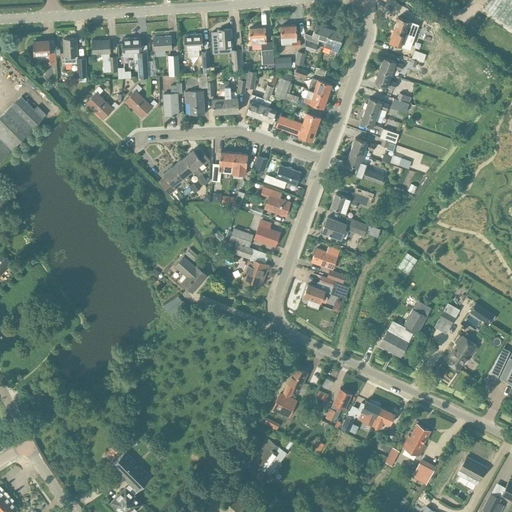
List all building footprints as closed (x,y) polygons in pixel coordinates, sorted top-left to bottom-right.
[(484,9),(511,29),(511,0),(487,0),(489,1),(484,9)] [(398,17),(393,29),(405,33),(414,36),(418,24),(409,21),(410,21),(398,17)] [(306,48),(315,52),(320,38),(326,40),(330,28),(329,28),(329,26),(323,24),(322,25),(317,23),(313,35),(306,33),(306,48)] [(296,24),(281,26),(282,45),(292,44),(292,47),(300,46),(300,40),(297,41),(296,35),(297,35),(296,24)] [(261,42),(263,64),(274,64),(272,42),(269,42),(266,42),(265,27),(250,28),(251,38),(261,37),(261,42)] [(331,50),(337,52),(339,45),(340,45),(344,33),(330,28),(326,40),(324,45),(331,48),(331,50)] [(219,46),(233,45),(231,29),(218,29),(219,46)] [(402,46),(409,48),(410,43),(403,40),(405,33),(393,29),(389,42),(401,46),(402,46)] [(202,34),(185,35),(186,49),(186,48),(187,48),(188,57),(199,56),(199,48),(202,47),(202,48),(202,34)] [(154,36),(154,50),(172,49),(171,35),(154,36)] [(138,60),(138,77),(148,77),(147,45),(141,46),(140,37),(123,38),(124,52),(133,51),(133,60),(138,60)] [(64,56),(64,64),(78,63),(79,80),(87,79),(86,58),(78,58),(77,38),(63,39),(64,56)] [(43,54),(44,65),(56,64),(55,43),(49,44),(48,39),(34,40),(34,54),(43,54)] [(102,53),(103,72),(118,71),(117,56),(109,56),(109,53),(110,53),(109,39),(92,40),(93,54),(102,53)] [(231,49),(232,71),(243,70),(243,62),(243,58),(242,49),(231,49)] [(426,54),(414,50),(412,58),(423,62),(426,54)] [(201,52),(202,67),(210,67),(209,51),(201,52)] [(303,65),(306,54),(298,52),(295,63),(297,64),(303,65)] [(179,56),(168,56),(169,75),(180,75),(179,56)] [(291,67),(291,56),(274,57),(274,68),(291,67)] [(379,70),(391,74),(393,67),(401,70),(403,64),(395,62),(396,61),(384,57),(379,70)] [(297,67),(294,74),(305,77),(307,71),(297,67)] [(326,71),(316,67),(314,73),(324,77),(326,71)] [(246,87),(254,88),(257,72),(248,70),(246,80),(246,87)] [(387,86),(394,89),(396,83),(389,80),(391,74),(379,70),(375,82),(386,86),(387,86)] [(293,75),(290,74),(284,72),(282,78),(281,78),(275,97),(284,100),(293,75)] [(198,74),(199,88),(207,88),(207,82),(207,74),(198,74)] [(312,77),(308,89),(328,96),(332,84),(318,79),(312,77)] [(237,92),(244,93),(246,87),(246,80),(239,79),(237,92)] [(164,93),(165,115),(179,114),(177,93),(182,93),(182,82),(177,82),(177,85),(171,85),(171,93),(164,93)] [(224,84),(226,112),(238,111),(238,97),(237,97),(237,94),(234,91),(231,92),(231,86),(229,86),(229,83),(224,84)] [(125,100),(134,108),(143,98),(137,92),(141,87),(138,84),(134,89),(135,90),(125,100)] [(213,99),(214,113),(226,112),(224,84),(219,84),(219,90),(218,91),(218,98),(213,99)] [(268,94),(271,95),(274,88),(267,85),(265,91),(268,92),(268,94)] [(86,102),(95,110),(105,100),(98,94),(103,90),(99,86),(95,91),(96,92),(86,102)] [(306,101),(324,107),(328,96),(308,89),(304,101),(298,98),(298,97),(287,93),(285,99),(304,106),(306,101)] [(190,103),(190,114),(205,113),(203,90),(185,92),(186,102),(190,103)] [(247,112),(260,117),(266,99),(269,100),(271,95),(268,94),(268,92),(265,91),(262,98),(252,94),(249,101),(250,101),(247,112)] [(399,93),(397,99),(403,101),(405,95),(399,93)] [(369,97),(365,110),(377,114),(387,118),(390,108),(405,113),(409,103),(403,101),(397,99),(384,95),(381,101),(369,97)] [(0,160),(11,150),(43,118),(43,117),(46,114),(37,105),(34,109),(21,96),(0,116),(0,160)] [(134,108),(142,117),(152,107),(153,107),(157,103),(154,99),(150,104),(143,98),(134,108)] [(260,117),(273,121),(277,109),(269,106),(271,101),(269,100),(266,99),(260,117)] [(95,110),(104,119),(113,109),(114,109),(118,105),(115,102),(111,106),(105,100),(95,110)] [(373,126),(380,129),(382,123),(375,120),(377,114),(365,110),(360,122),(373,127),(373,126)] [(276,127),(312,140),(320,117),(307,112),(303,123),(280,115),(276,127)] [(389,140),(395,143),(398,134),(383,128),(380,137),(383,139),(389,141),(389,140)] [(351,150),(363,154),(365,147),(372,150),(374,144),(367,142),(355,137),(351,150)] [(389,141),(383,139),(381,145),(386,147),(386,149),(393,152),(395,145),(388,142),(389,141)] [(197,174),(196,175),(199,178),(203,175),(201,172),(201,171),(197,166),(203,162),(204,164),(210,159),(202,149),(196,153),(193,150),(184,157),(193,169),(197,174)] [(212,182),(220,182),(221,171),(225,172),(225,171),(232,172),(234,152),(221,150),(219,163),(220,163),(220,164),(212,163),(212,182)] [(363,154),(351,150),(346,163),(356,166),(357,166),(354,174),(380,184),(384,175),(366,168),(367,164),(369,157),(363,154)] [(232,172),(245,174),(246,166),(248,153),(234,152),(232,172)] [(264,171),(268,159),(258,155),(254,168),(264,171)] [(183,177),(187,182),(192,179),(188,174),(193,169),(184,157),(174,165),(183,177)] [(159,182),(170,194),(177,189),(174,185),(183,177),(174,165),(163,173),(166,176),(159,182)] [(263,181),(284,189),(284,187),(286,182),(296,185),(301,172),(280,165),(276,178),(265,174),(263,181)] [(210,181),(210,179),(209,177),(206,179),(203,175),(199,178),(204,185),(210,181)] [(265,208),(286,215),(290,202),(280,198),(282,192),(263,186),(261,194),(269,197),(265,208)] [(341,211),(345,212),(348,205),(355,207),(357,201),(359,202),(359,203),(369,207),(374,194),(356,187),(354,193),(351,193),(349,198),(346,197),(346,196),(336,193),(331,207),(341,211)] [(229,204),(235,205),(235,204),(240,204),(243,198),(245,193),(238,191),(236,197),(230,196),(229,204)] [(229,204),(230,196),(222,196),(222,203),(229,204)] [(264,210),(252,205),(251,205),(249,212),(261,217),(264,210)] [(322,231),(341,238),(344,229),(355,232),(355,233),(364,236),(367,224),(359,221),(346,217),(344,222),(327,216),(322,231)] [(280,232),(269,228),(271,223),(261,220),(254,238),(275,245),(280,232)] [(236,242),(249,247),(254,235),(233,227),(232,231),(228,230),(226,237),(230,239),(229,240),(236,242)] [(236,242),(232,252),(249,259),(253,248),(249,247),(236,242)] [(339,250),(336,249),(329,246),(327,251),(316,248),(312,261),(332,268),(339,250)] [(182,283),(192,292),(207,275),(196,266),(196,267),(184,256),(175,266),(187,276),(182,283)] [(0,264),(0,274),(1,276),(13,264),(7,257),(0,264)] [(261,285),(269,265),(250,258),(249,261),(242,278),(261,285)] [(327,277),(342,283),(345,275),(330,269),(327,277)] [(341,298),(346,284),(342,283),(327,277),(321,275),(317,287),(308,284),(304,296),(310,298),(308,303),(319,307),(321,302),(323,296),(327,297),(329,292),(327,291),(329,286),(332,287),(330,293),(341,298)] [(475,302),(469,311),(472,313),(473,311),(483,318),(488,312),(475,302)] [(451,325),(459,310),(447,303),(439,319),(451,325)] [(412,308),(403,326),(414,332),(417,334),(427,316),(412,308)] [(388,329),(379,345),(401,356),(409,340),(414,332),(403,326),(392,321),(388,329)] [(455,342),(457,344),(446,360),(459,369),(463,363),(465,364),(469,359),(467,358),(470,353),(473,355),(478,347),(476,346),(476,345),(471,341),(473,338),(467,333),(465,336),(463,335),(462,337),(460,335),(455,342)] [(501,349),(494,360),(503,364),(508,352),(501,349)] [(511,359),(510,358),(501,378),(511,383),(511,359)] [(271,409),(289,417),(297,400),(290,396),(295,385),(300,388),(307,373),(295,367),(288,382),(287,382),(282,393),(279,391),(271,409)] [(330,408),(326,417),(336,422),(340,413),(342,407),(345,408),(352,393),(340,388),(333,403),(335,404),(333,409),(330,408)] [(317,397),(325,400),(327,395),(318,391),(317,397)] [(380,407),(382,404),(374,400),(373,403),(366,400),(364,404),(361,403),(355,415),(372,423),(380,407)] [(372,423),(386,430),(389,423),(390,424),(395,413),(380,407),(372,423)] [(341,428),(349,432),(355,419),(347,415),(341,428)] [(279,424),(266,417),(262,425),(275,431),(279,424)] [(402,447),(419,456),(425,445),(423,444),(430,431),(417,424),(410,437),(408,436),(402,447)] [(375,452),(386,457),(393,444),(381,438),(377,446),(378,446),(375,452)] [(253,474),(264,482),(287,453),(268,439),(264,444),(266,446),(253,463),(258,466),(253,474)] [(392,447),(384,462),(391,466),(399,451),(392,447)] [(112,502),(122,511),(132,511),(141,504),(133,495),(151,477),(125,451),(112,465),(130,484),(112,502)] [(457,474),(476,485),(486,468),(466,457),(457,474)] [(426,485),(436,466),(421,458),(411,477),(426,485)] [(217,495),(237,511),(239,511),(246,504),(242,500),(248,493),(231,479),(217,495)] [(511,500),(511,481),(509,480),(502,495),(511,500)] [(0,511),(13,511),(17,508),(0,489),(0,511)] [(293,489),(280,492),(282,501),(295,498),(293,489)] [(481,510),(485,511),(500,511),(504,505),(499,503),(501,499),(490,493),(481,510)] [(190,511),(203,511),(210,505),(202,498),(190,511)]
